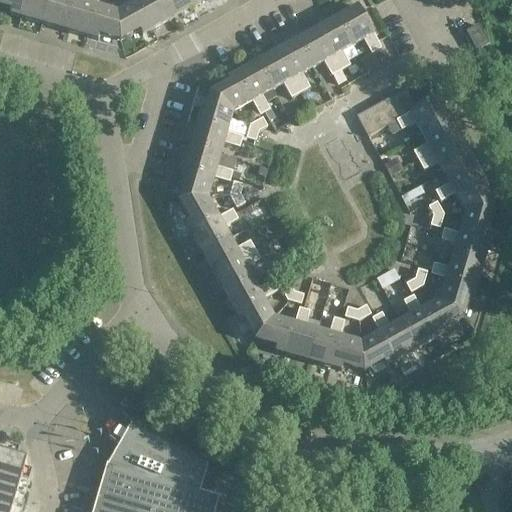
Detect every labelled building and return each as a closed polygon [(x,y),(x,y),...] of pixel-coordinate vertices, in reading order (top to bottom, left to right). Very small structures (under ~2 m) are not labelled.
[(25,0),(0,0),(0,7),(11,11),(10,16),(20,19),(25,0)] [(25,0),(20,19),(42,25),(48,0),(25,0)] [(48,0),(42,25),(64,32),(73,2),(66,0),(48,0)] [(86,0),(85,5),(73,2),(64,32),(88,39),(96,8),(98,0),(86,0)] [(134,0),(136,4),(152,31),(172,20),(160,0),(134,0)] [(160,0),(172,20),(192,9),(187,0),(160,0)] [(187,0),(192,9),(202,3),(199,0),(187,0)] [(152,31),(136,4),(117,15),(120,41),(124,41),(139,32),(142,37),(152,31)] [(117,15),(96,8),(88,39),(98,42),(99,37),(117,42),(120,41),(117,15)] [(358,8),(337,20),(352,48),(363,42),(371,56),(381,50),(358,8)] [(352,48),(337,20),(317,31),(340,73),(349,68),(341,53),(352,48)] [(488,46),(478,27),(465,34),(476,53),(488,46)] [(340,73),(317,31),(297,42),(312,69),(324,63),(331,77),(340,73)] [(312,69),(297,42),(277,53),(300,95),(309,90),(301,75),(312,69)] [(300,95),(277,53),(256,64),(272,92),(283,86),(291,100),(300,95)] [(272,92),(256,64),(236,75),(251,103),(259,118),(269,113),(261,98),(272,92)] [(251,103),(236,75),(227,80),(229,85),(214,93),(211,97),(232,114),(251,103)] [(416,111),(406,91),(396,97),(407,116),(416,111)] [(232,114),(211,97),(208,100),(203,117),(198,116),(195,126),(226,135),(232,114)] [(407,116),(396,97),(386,102),(397,122),(407,116)] [(449,120),(438,99),(416,111),(407,116),(397,122),(395,122),(396,123),(401,133),(415,125),(421,136),(449,120)] [(397,122),(386,102),(376,108),(387,128),(396,123),(395,122),(397,122)] [(387,128),(376,108),(366,113),(377,134),(387,128)] [(377,134),(366,113),(356,119),(367,139),(377,134)] [(460,140),(449,120),(421,136),(427,146),(413,154),(418,163),(460,140)] [(249,127),(249,128),(258,134),(266,129),(262,121),(249,127)] [(226,135),(195,126),(189,149),(220,157),(223,145),(239,150),(242,139),(226,135)] [(258,134),(249,128),(246,141),(255,144),(258,134)] [(471,160),(460,140),(418,163),(423,173),(437,165),(443,176),(471,160)] [(220,157),(189,149),(182,171),(213,180),(229,184),(232,174),(216,170),(220,157)] [(482,181),(471,160),(443,176),(449,186),(435,194),(440,204),(455,196),(482,181)] [(393,163),(384,168),(389,178),(399,174),(393,163)] [(213,180),(182,171),(179,182),(184,183),(179,200),(180,204),(207,201),(213,180)] [(487,190),(482,181),(455,196),(465,215),(492,212),(491,209),(483,193),(487,190)] [(229,199),(239,197),(242,187),(233,185),(229,199)] [(409,195),(401,200),(404,206),(413,202),(409,195)] [(244,206),(239,197),(229,199),(236,211),(244,206)] [(217,220),(207,201),(180,204),(181,207),(189,223),(184,226),(190,235),(217,220)] [(436,205),(428,210),(433,219),(443,217),(436,205)] [(232,212),(217,220),(190,235),(201,256),(229,241),(223,230),(237,222),(232,212)] [(492,216),(492,212),(465,215),(459,236),(489,245),(492,235),(487,233),(492,216)] [(443,217),(433,219),(430,228),(439,231),(443,217)] [(456,247),(452,259),(483,267),(489,245),(459,236),(443,231),(440,242),(456,247)] [(235,251),(229,241),(201,256),(212,276),(254,253),(251,246),(249,244),(235,251)] [(260,241),(251,246),(254,253),(263,248),(260,241)] [(258,260),(254,253),(212,276),(223,296),(251,281),(245,270),(259,262),(258,260)] [(483,267),(452,259),(449,271),(433,266),(430,276),(446,281),(476,290),(483,267)] [(426,275),(417,272),(415,281),(423,288),(426,275)] [(257,291),(251,281),(223,296),(234,316),(262,301),(276,293),(271,283),(257,291)] [(423,288),(415,281),(405,286),(410,295),(423,288)] [(476,290),(446,281),(440,302),(461,319),(463,316),(468,299),(473,300),(476,290)] [(294,295),(289,286),(279,291),(286,303),(287,303),(294,295)] [(303,298),(294,295),(287,303),(300,307),(303,298)] [(411,318),(400,324),(415,352),(436,340),(420,313),(412,298),(403,304),(411,318)] [(273,320),(262,301),(234,316),(240,326),(245,323),(253,339),(256,341),(273,320)] [(461,319),(440,302),(420,313),(436,340),(445,335),(443,330),(459,322),(461,319)] [(370,317),(365,309),(356,313),(358,323),(370,317)] [(356,313),(347,310),(344,320),(358,324),(358,323),(356,313)] [(299,311),(294,326),(285,357),(308,363),(317,333),(305,329),(309,314),(299,311)] [(371,321),(379,335),(394,363),(415,352),(400,324),(389,329),(381,316),(371,321)] [(294,326),(273,320),(256,341),(258,344),(276,349),(274,354),(285,357),(294,326)] [(328,336),(317,333),(308,363),(330,370),(339,340),(344,324),(333,321),(328,336)] [(394,363),(379,335),(360,346),(363,373),(367,372),(383,363),(386,368),(394,363)] [(360,346),(339,340),(330,370),(340,373),(342,368),(359,373),(363,373),(360,346)] [(129,418),(102,464),(88,511),(210,511),(215,497),(199,490),(207,462),(129,418)] [(0,458),(0,511),(12,511),(26,466),(0,458)]
